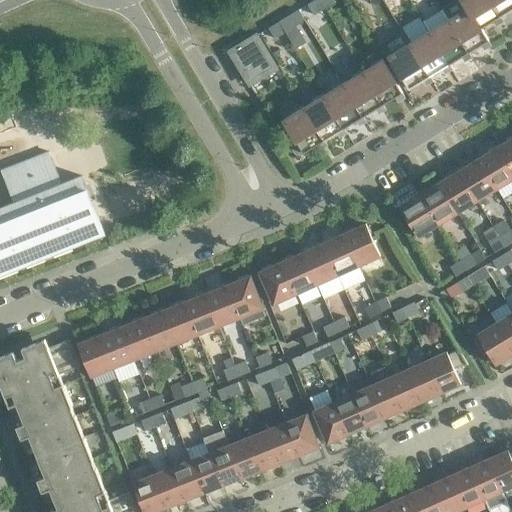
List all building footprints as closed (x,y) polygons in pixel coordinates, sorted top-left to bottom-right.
[(324,8),(319,0),(313,0),(307,4),(313,14),(324,8)] [(465,6),(460,0),(455,0),(442,8),(443,9),(449,20),(448,20),(468,53),(469,52),(481,45),(483,48),(490,43),(488,40),(489,40),(481,28),(480,29),(466,6),(465,6)] [(460,0),(465,6),(466,6),(480,29),(481,28),(493,21),(494,24),(502,19),(500,16),(499,17),(489,0),(460,0)] [(511,0),(489,0),(499,17),(500,16),(511,9),(511,0)] [(422,22),(427,30),(428,29),(429,31),(429,32),(448,65),(449,64),(461,57),(463,60),(471,55),(469,52),(468,53),(448,20),(449,20),(443,9),(422,22)] [(296,25),(289,15),(279,21),(285,32),(296,25)] [(285,32),(279,21),(268,28),(274,38),(285,32)] [(428,29),(427,30),(417,36),(418,38),(410,43),(409,44),(429,76),(430,76),(442,69),(444,72),(451,67),(449,64),(448,65),(429,32),(429,31),(428,29)] [(432,79),(430,76),(429,76),(409,44),(410,43),(408,41),(401,31),(381,43),(409,89),(422,80),(424,84),(432,79)] [(276,68),(256,35),(229,51),(249,84),(276,68)] [(371,67),(363,72),(362,72),(382,105),(383,104),(395,97),(397,100),(404,96),(402,93),(383,60),(382,60),(381,57),(380,58),(380,59),(370,65),(371,67)] [(352,78),(343,84),(363,117),(363,116),(375,109),(377,112),(385,108),(383,104),(382,105),(362,72),(363,72),(361,69),(360,70),(361,71),(351,77),(352,78)] [(333,90),(324,95),(323,96),(343,129),(344,128),(356,121),(358,124),(365,119),(363,116),(363,117),(343,84),(342,81),(341,82),(341,83),(331,89),(333,90)] [(313,102),(304,107),(304,108),(324,140),(336,133),(338,136),(346,131),(344,128),(343,129),(323,96),(324,95),(322,93),(321,94),(322,94),(312,100),(313,102)] [(326,143),(324,140),(304,108),(304,107),(303,105),(302,106),(292,112),(294,114),(284,120),(284,119),(283,120),(296,141),(295,142),(294,144),(293,144),(293,145),(293,146),(293,147),(293,148),(293,149),(294,150),(294,151),(295,152),(297,153),(298,154),(300,154),(301,154),(302,153),(303,153),(317,145),(319,148),(326,143)] [(168,188),(138,110),(93,128),(111,172),(122,168),(131,190),(142,186),(146,197),(168,188)] [(507,141),(499,147),(498,147),(511,170),(511,136),(506,139),(507,141)] [(488,153),(479,158),(478,159),(496,188),(511,178),(511,170),(498,147),(499,147),(497,144),(496,145),(496,146),(487,151),(488,153)] [(0,273),(104,232),(92,200),(82,175),(80,176),(81,177),(62,184),(49,151),(47,152),(48,153),(3,171),(3,170),(1,170),(14,203),(0,208),(0,273)] [(468,165),(460,170),(459,171),(477,200),(496,188),(478,159),(479,158),(478,156),(477,157),(467,163),(468,165)] [(449,177),(440,182),(440,183),(457,212),(477,200),(459,171),(460,170),(458,168),(457,168),(458,169),(448,175),(449,177)] [(429,189),(421,194),(420,194),(438,224),(457,212),(440,183),(440,182),(439,180),(438,180),(438,181),(428,187),(429,189)] [(419,236),(438,224),(420,194),(421,194),(419,192),(418,192),(419,193),(409,199),(410,201),(401,206),(399,206),(418,237),(419,236)] [(342,231),(343,234),(344,234),(358,265),(379,256),(380,256),(366,223),(364,224),(365,224),(355,229),(354,227),(344,232),(343,231),(342,231)] [(511,234),(510,230),(499,237),(505,246),(511,241),(511,234)] [(344,234),(343,234),(334,238),(333,236),(323,241),(323,240),(321,241),(323,243),(338,275),(358,265),(344,234)] [(505,246),(499,237),(489,243),(495,252),(505,246)] [(323,243),(313,247),(313,246),(302,250),(301,250),(302,253),(303,252),(317,284),(338,275),(323,243)] [(511,261),(511,250),(511,249),(502,255),(507,264),(511,261)] [(303,252),(302,253),(293,257),(292,255),(281,260),(281,259),(280,260),(281,262),(282,262),(296,293),(317,284),(303,252)] [(471,254),(460,260),(466,270),(476,263),(471,254)] [(507,264),(502,255),(492,261),(498,270),(507,264)] [(466,270),(460,260),(450,267),(455,275),(456,276),(466,270)] [(282,262),(281,262),(272,266),(271,264),(260,269),(261,271),(259,272),(260,273),(274,303),(296,293),(282,262)] [(482,280),(476,270),(467,276),(472,285),(482,280)] [(237,281),(228,285),(227,285),(240,317),(262,308),(250,277),(251,277),(250,276),(248,277),(247,275),(237,279),(237,281)] [(472,285),(467,276),(457,282),(463,291),(472,285)] [(216,289),(207,293),(206,293),(219,326),(240,317),(227,285),(228,285),(227,282),(226,282),(226,283),(215,287),(216,289)] [(450,296),(445,289),(439,293),(443,300),(450,296)] [(195,298),(186,301),(185,302),(198,334),(219,326),(206,293),(207,293),(206,290),(204,291),(205,292),(194,296),(195,298)] [(391,306),(386,297),(375,302),(380,312),(391,306)] [(174,306),(164,310),(176,342),(198,334),(185,302),(186,301),(184,299),(183,299),(184,300),(173,304),(174,306)] [(380,312),(375,302),(364,307),(369,317),(380,312)] [(415,305),(405,310),(409,320),(419,315),(415,305)] [(152,315),(143,318),(142,318),(155,351),(176,342),(164,310),(163,307),(162,308),(152,313),(152,315)] [(409,320),(405,310),(395,314),(399,324),(409,320)] [(511,313),(496,323),(511,350),(511,313)] [(131,323),(122,327),(121,327),(134,359),(155,351),(142,318),(143,318),(142,316),(141,316),(141,317),(131,321),(131,323)] [(345,316),(334,322),(338,332),(349,326),(345,316)] [(338,332),(334,322),(323,327),(328,337),(338,332)] [(377,322),(367,327),(372,337),(382,332),(377,322)] [(511,353),(511,350),(496,323),(478,334),(478,333),(477,334),(496,364),(497,364),(496,363),(511,353)] [(110,331),(101,335),(100,335),(113,367),(134,359),(121,327),(122,327),(121,324),(120,324),(120,325),(109,329),(110,331)] [(372,337),(367,327),(357,331),(362,341),(372,337)] [(313,331),(302,336),(306,346),(317,341),(313,331)] [(79,343),(78,344),(91,377),(92,376),(113,367),(100,335),(101,335),(100,332),(99,333),(88,338),(89,340),(79,344),(79,343)] [(22,348),(25,357),(17,360),(14,351),(0,356),(0,402),(14,397),(61,379),(59,374),(80,366),(69,339),(48,348),(45,339),(22,348)] [(340,339),(330,343),(335,353),(345,349),(340,339)] [(335,353),(330,343),(320,348),(325,358),(335,353)] [(467,363),(459,349),(448,354),(447,351),(445,352),(446,352),(427,360),(441,392),(460,384),(461,384),(455,369),(467,363)] [(312,351),(301,356),(305,365),(306,366),(316,361),(312,351)] [(271,362),(267,352),(256,357),(260,367),(271,362)] [(441,392),(427,360),(409,369),(423,400),(441,392)] [(246,361),(234,365),(238,375),(250,371),(246,361)] [(238,375),(234,365),(223,370),(227,380),(238,375)] [(276,367),(265,371),(269,381),(280,377),(276,367)] [(423,400),(409,369),(390,377),(404,409),(423,400)] [(269,381),(265,371),(255,375),(259,385),(269,381)] [(203,377),(192,382),(196,392),(207,388),(203,377)] [(404,409),(390,377),(371,385),(385,417),(404,409)] [(72,407),(61,379),(14,397),(24,423),(16,426),(21,438),(29,435),(38,456),(84,438),(75,414),(74,415),(72,407)] [(196,392),(192,382),(181,386),(185,396),(196,392)] [(242,392),(238,382),(227,386),(231,396),(242,392)] [(385,417),(371,385),(353,394),(367,425),(385,417)] [(231,396),(227,386),(217,390),(221,400),(231,396)] [(161,394),(150,399),(154,409),(165,404),(161,394)] [(367,425),(353,394),(334,402),(348,433),(367,425)] [(200,397),(189,401),(193,412),(204,407),(200,397)] [(154,409),(150,399),(138,403),(142,413),(154,409)] [(193,412),(189,401),(179,405),(183,416),(193,412)] [(348,433),(334,402),(314,410),(328,441),(327,442),(328,443),(348,433)] [(118,411),(106,416),(110,426),(121,421),(118,411)] [(162,412),(151,416),(155,427),(166,422),(162,412)] [(305,415),(285,423),(298,455),(319,447),(319,446),(318,446),(305,415)] [(155,427),(151,416),(141,421),(145,431),(155,427)] [(298,455),(285,423),(266,430),(279,462),(298,455)] [(123,428),(113,432),(117,442),(127,438),(123,428)] [(279,462),(266,430),(248,438),(260,470),(279,462)] [(93,460),(84,438),(38,456),(45,476),(37,479),(42,491),(50,488),(59,511),(65,511),(107,495),(96,467),(95,468),(95,466),(92,460),(93,460)] [(260,470),(248,438),(229,445),(241,477),(260,470)] [(241,477),(229,445),(210,453),(222,485),(241,477)] [(507,451),(488,459),(502,490),(511,486),(511,459),(508,450),(507,450),(507,451)] [(222,485),(210,453),(191,460),(203,492),(222,485)] [(507,501),(502,490),(488,459),(470,467),(484,499),(489,510),(507,501)] [(203,492),(191,460),(172,468),(184,500),(203,492)] [(484,499),(470,467),(451,475),(465,507),(484,499)] [(184,500),(172,468),(153,475),(165,507),(184,500)] [(153,511),(165,507),(153,475),(134,482),(133,483),(144,511),(153,511)] [(453,511),(465,507),(451,475),(432,484),(444,511),(453,511)] [(444,511),(432,484),(414,492),(422,511),(444,511)] [(137,511),(130,492),(109,500),(107,495),(65,511),(137,511)] [(422,511),(414,492),(395,500),(400,511),(422,511)] [(400,511),(395,500),(376,508),(378,511),(400,511)]
